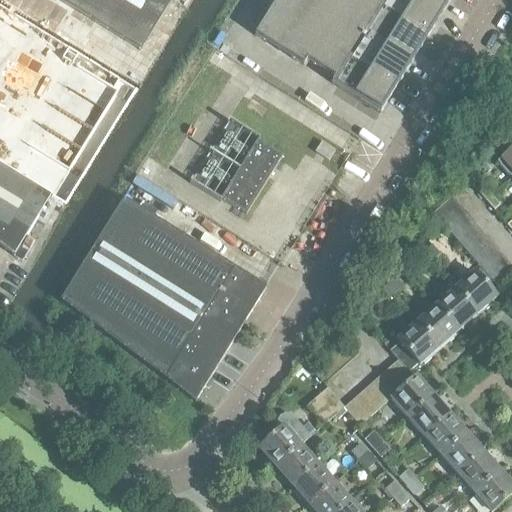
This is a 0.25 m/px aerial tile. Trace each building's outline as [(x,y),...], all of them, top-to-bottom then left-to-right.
[(55,0),(141,52),(142,52),(173,1),(170,0),(55,0)] [(277,0),(254,37),(303,67),(306,62),(334,79),(331,85),(380,115),(451,0),(277,0)] [(0,162),(13,171),(29,145),(69,169),(82,148),(94,129),(106,109),(117,90),(94,76),(100,67),(0,6),(0,162)] [(258,143),(259,142),(227,122),(189,185),(220,204),(222,201),(246,216),(282,158),(258,143)] [(315,154),(329,163),(336,152),(322,143),(315,154)] [(13,171),(12,174),(51,198),(69,169),(29,145),(13,171)] [(511,149),(497,164),(511,180),(511,149)] [(48,201),(50,198),(0,167),(0,248),(13,258),(35,222),(44,227),(57,207),(48,201)] [(479,194),(487,203),(493,198),(485,189),(479,194)] [(493,198),(487,203),(494,212),(500,207),(493,198)] [(434,215),(442,225),(460,209),(452,200),(434,215)] [(60,304),(196,404),(249,318),(267,291),(239,274),(124,202),(60,304)] [(442,225),(449,234),(467,218),(460,209),(442,225)] [(449,234),(458,243),(476,227),(467,218),(449,234)] [(458,243),(465,252),(483,236),(476,227),(458,243)] [(465,252),(473,261),(491,245),(483,236),(465,252)] [(473,261),(481,270),(499,254),(491,245),(473,261)] [(432,246),(423,255),(430,263),(440,255),(432,246)] [(481,270),(489,279),(507,264),(499,254),(481,270)] [(430,263),(423,255),(414,262),(422,271),(430,263)] [(511,268),(507,264),(489,279),(497,289),(511,275),(511,268)] [(454,291),(477,317),(496,299),(474,274),(454,291)] [(395,280),(385,289),(392,297),(403,288),(395,280)] [(392,297),(385,289),(366,305),(374,314),(392,297)] [(435,308),(458,333),(477,317),(454,291),(435,308)] [(416,325),(439,350),(458,333),(435,308),(416,325)] [(397,342),(399,345),(415,363),(419,368),(439,350),(416,325),(397,342)] [(398,362),(406,371),(415,363),(399,345),(390,353),(398,362)] [(405,388),(414,380),(406,371),(398,362),(389,370),(405,388)] [(380,377),(396,396),(405,388),(389,370),(380,377)] [(387,403),(391,400),(396,396),(380,377),(372,385),(387,403)] [(391,400),(408,420),(433,397),(417,378),(414,380),(405,388),(396,396),(391,400)] [(378,411),(387,403),(372,385),(363,393),(378,411)] [(309,407),(318,416),(337,400),(328,390),(309,407)] [(369,419),(378,411),(363,393),(354,401),(369,419)] [(408,420),(425,438),(450,416),(433,397),(408,420)] [(326,426),(345,409),(337,400),(318,416),(326,426)] [(360,427),(369,419),(354,401),(345,409),(360,427)] [(276,469),(301,447),(312,438),(294,418),(293,417),(291,417),(290,416),(289,416),(287,416),(286,416),(284,416),(282,417),(281,418),(280,419),(279,420),(278,422),(278,424),(278,425),(278,427),(279,428),(280,431),(259,450),(276,469)] [(425,438),(441,457),(466,435),(450,416),(425,438)] [(365,441),(373,451),(382,443),(374,433),(365,441)] [(441,457),(458,476),(483,454),(466,435),(441,457)] [(382,443),(373,451),(381,460),(390,451),(382,443)] [(352,453),(360,462),(369,454),(361,445),(352,453)] [(276,469),(293,489),(318,467),(301,447),(276,469)] [(369,454),(360,462),(367,471),(377,463),(369,454)] [(458,476),(475,495),(500,473),(483,454),(458,476)] [(293,489),(310,507),(335,485),(318,467),(293,489)] [(399,479),(407,488),(416,480),(408,471),(399,479)] [(511,486),(500,473),(475,495),(489,511),(494,511),(511,497),(511,486)] [(416,480),(407,488),(415,497),(424,489),(416,480)] [(385,491),(393,500),(403,492),(395,483),(385,491)] [(310,507),(313,511),(342,511),(351,504),(335,485),(310,507)] [(403,492),(393,500),(401,509),(410,500),(403,492)]
